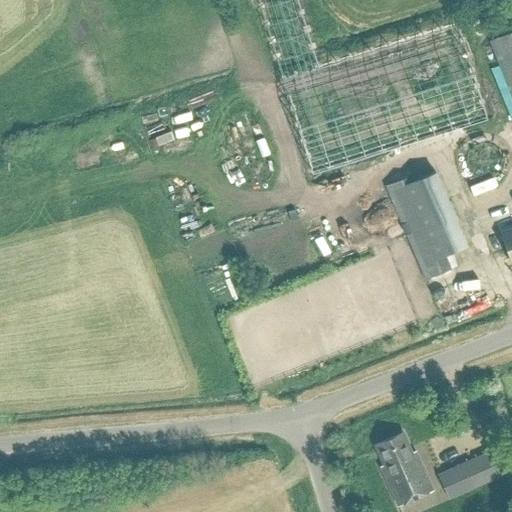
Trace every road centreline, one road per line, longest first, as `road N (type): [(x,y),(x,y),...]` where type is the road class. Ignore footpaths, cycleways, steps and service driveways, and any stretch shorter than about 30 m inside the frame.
road 1 (tertiary): [(300,413),(0,445)]
road 2 (tertiary): [(300,413),(511,334)]
